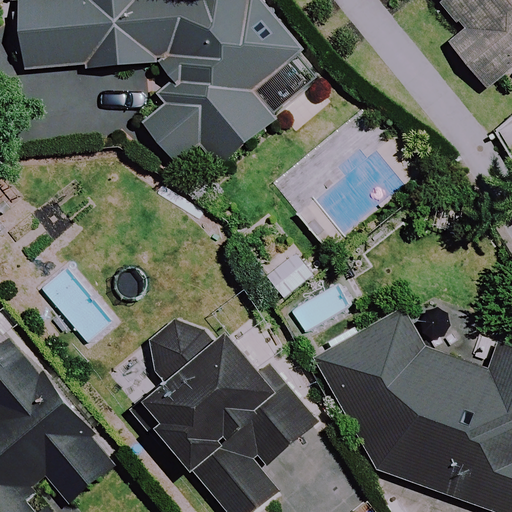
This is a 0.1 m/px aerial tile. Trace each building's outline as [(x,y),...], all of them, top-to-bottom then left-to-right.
[(302,54),(252,0),(15,0),(21,64),(161,63),(178,82),(136,121),(179,167),(199,148),(220,171),(274,122),(253,99),(302,54)] [(511,0),(439,0),(466,32),(450,45),(487,90),(511,69),(511,0)] [(314,277),(299,252),(265,273),(281,298),(314,277)] [(216,349),(182,309),(140,344),(172,381),(138,411),(224,511),(255,511),(280,491),(264,471),(315,427),(270,375),(262,382),(227,340),(216,349)] [(422,350),(399,313),(319,363),(389,477),(487,511),(511,511),(511,348),(502,345),(490,375),(422,350)] [(114,468),(12,343),(0,352),(0,511),(49,511),(33,492),(48,480),(69,505),(114,468)]
